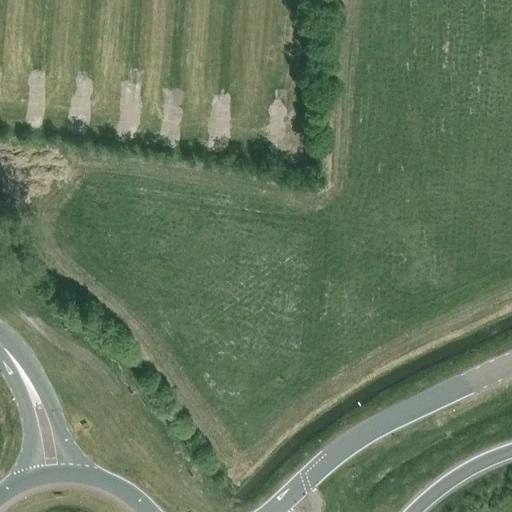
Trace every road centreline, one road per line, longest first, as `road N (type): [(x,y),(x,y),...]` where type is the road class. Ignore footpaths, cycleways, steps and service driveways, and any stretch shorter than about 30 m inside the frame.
road 1 (unclassified): [(275,511),(346,445),(511,363)]
road 2 (secondary): [(82,474),(48,402),(0,343)]
road 3 (secondary): [(0,348),(27,408),(25,481)]
